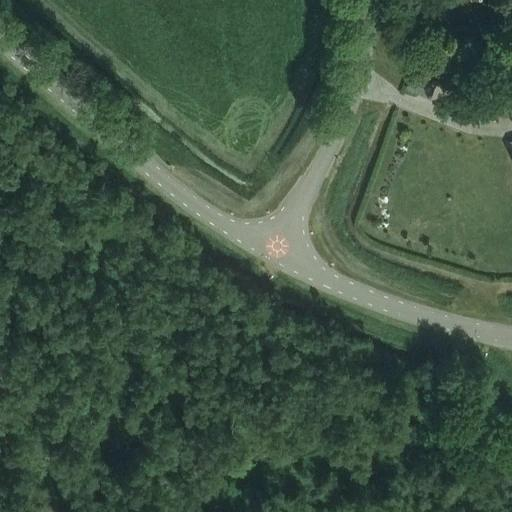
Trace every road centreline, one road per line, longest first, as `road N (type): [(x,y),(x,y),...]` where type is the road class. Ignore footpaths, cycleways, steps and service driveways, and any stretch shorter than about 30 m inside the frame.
road 1 (unclassified): [(270,251),(176,192),(0,43)]
road 2 (residential): [(270,251),(357,76),(362,0)]
road 3 (unclassified): [(270,251),(402,310),(511,335)]
